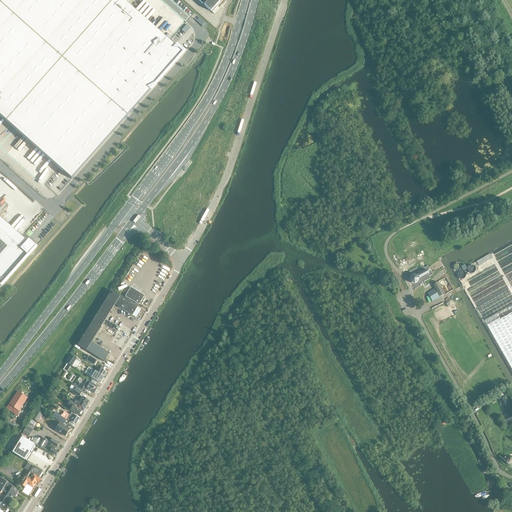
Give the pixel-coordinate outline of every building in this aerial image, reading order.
[(122,0),(0,0),(0,5),(126,117),(181,55),(175,50),(177,48),(168,40),(126,3),(122,0)] [(221,0),(198,0),(211,11),(221,0)] [(126,117),(0,5),(0,115),(15,129),(71,179),(126,117)] [(27,243),(0,218),(0,288),(37,248),(29,240),(27,243)] [(418,282),(419,279),(429,273),(427,270),(417,275),(413,274),(410,276),(409,280),(411,283),(414,284),(418,282)] [(441,295),(452,291),(448,277),(436,281),(441,295)] [(139,305),(144,296),(131,287),(125,297),(139,305)] [(431,301),(439,298),(435,288),(427,292),(431,301)] [(111,291),(103,305),(111,310),(115,305),(132,316),(137,307),(111,291)] [(103,305),(94,318),(103,324),(111,310),(103,305)] [(511,313),(488,327),(511,369),(511,313)] [(94,318),(86,332),(95,337),(103,324),(94,318)] [(77,345),(86,351),(104,362),(109,353),(92,342),(95,337),(86,332),(77,345)] [(66,363),(72,366),(74,362),(76,359),(71,355),(66,363)] [(96,362),(94,364),(98,367),(95,371),(97,372),(104,377),(107,372),(103,370),(104,367),(102,365),(96,362)] [(95,371),(91,378),(98,382),(99,381),(101,382),(104,377),(97,372),(95,371)] [(98,386),(90,382),(86,379),(85,382),(89,385),(87,387),(80,383),(78,387),(77,386),(76,388),(84,393),(85,391),(86,389),(94,394),(98,386)] [(79,397),(82,392),(76,388),(73,393),(79,397)] [(9,404),(20,410),(28,397),(18,390),(9,404)] [(76,400),(74,403),(77,405),(78,404),(85,408),(89,401),(82,397),(79,402),(76,400)] [(499,400),(503,407),(509,404),(505,397),(499,400)] [(79,416),(82,411),(75,406),(76,405),(70,400),(67,405),(72,407),(70,410),(79,416)] [(15,414),(18,410),(9,404),(6,409),(15,414)] [(36,410),(31,418),(37,421),(42,413),(36,410)] [(503,418),(506,424),(511,420),(511,411),(511,410),(502,415),(503,418)] [(63,411),(62,412),(59,411),(57,414),(55,412),(52,417),(63,424),(66,419),(75,425),(79,418),(71,413),(70,415),(63,411)] [(60,423),(55,430),(65,436),(70,429),(60,423)] [(27,426),(22,434),(27,437),(32,429),(27,426)] [(22,436),(12,452),(25,460),(35,444),(32,442),(22,436)] [(35,438),(32,442),(35,444),(37,446),(43,449),(44,448),(47,450),(47,451),(49,452),(55,456),(58,452),(55,449),(56,447),(57,447),(59,443),(51,438),(51,439),(49,437),(47,440),(42,437),(42,438),(40,441),(35,438)] [(24,468),(29,472),(33,474),(40,478),(43,472),(33,465),(28,462),(24,468)] [(25,475),(19,484),(25,488),(22,492),(29,496),(34,488),(37,483),(39,484),(42,479),(40,478),(33,474),(32,476),(29,474),(27,476),(25,475)] [(12,485),(7,482),(2,490),(6,493),(6,492),(8,493),(6,497),(10,499),(12,496),(15,498),(19,491),(12,487),(13,486),(12,485)] [(0,508),(4,511),(5,511),(10,505),(3,500),(0,505),(0,508)]
